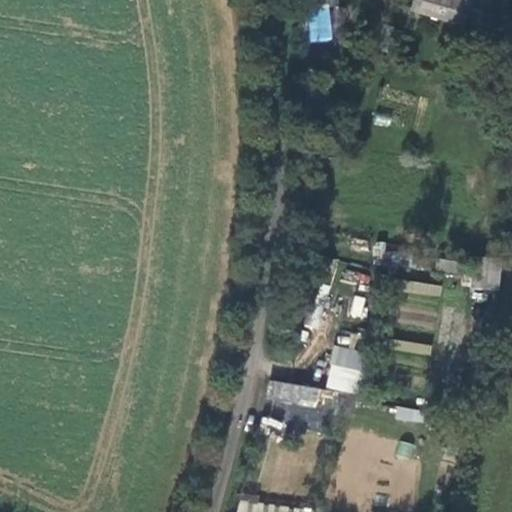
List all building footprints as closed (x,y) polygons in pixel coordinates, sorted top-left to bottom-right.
[(331,38),(325,0),(296,0),(302,43),(331,38)] [(413,0),(410,11),(505,39),(504,0),(413,0)] [(466,261),(436,257),(434,274),(464,277),(466,261)] [(470,287),(497,290),(500,265),(473,262),(470,287)] [(405,281),(403,293),(440,297),(441,284),(405,281)] [(353,295),(350,316),(362,318),(366,297),(353,295)] [(393,341),(392,351),(429,354),(430,345),(393,341)] [(325,388),(358,393),(364,351),(332,346),(325,388)] [(329,432),(337,392),(270,378),(262,418),(329,432)] [(427,414),(409,411),(407,422),(426,425),(427,414)] [(237,499),(235,511),(314,511),(315,508),(237,499)]
